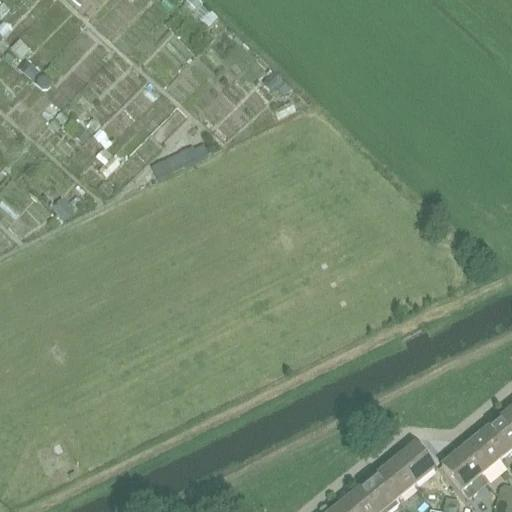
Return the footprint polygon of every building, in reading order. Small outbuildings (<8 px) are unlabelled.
[(0,15),(0,43),(1,45),(18,29),(3,13),(0,15)] [(236,56),(227,69),(242,79),(250,67),(236,56)] [(66,94),(83,76),(72,65),(55,84),(66,94)] [(277,113),(283,124),(302,114),(296,103),(277,113)] [(169,146),(180,135),(171,126),(160,138),(169,146)] [(76,157),(88,171),(100,161),(89,147),(76,157)] [(196,150),(157,170),(163,182),(202,163),(196,150)] [(115,158),(103,175),(113,182),(125,164),(115,158)] [(511,412),(498,423),(511,439),(511,412)] [(511,453),(511,439),(498,423),(480,439),(500,463),(511,453)] [(500,463),(480,439),(461,454),(481,479),(500,463)] [(395,464),(415,489),(434,473),(414,448),(395,464)] [(481,479),(461,454),(442,470),(468,502),(477,495),(471,487),(481,479)] [(415,489),(395,464),(375,480),(396,505),(415,489)] [(386,511),(396,505),(375,480),(357,495),(370,511),(386,511)] [(370,511),(357,495),(337,511),(338,511),(370,511)] [(446,502),(443,511),(456,511),(458,504),(446,502)]
